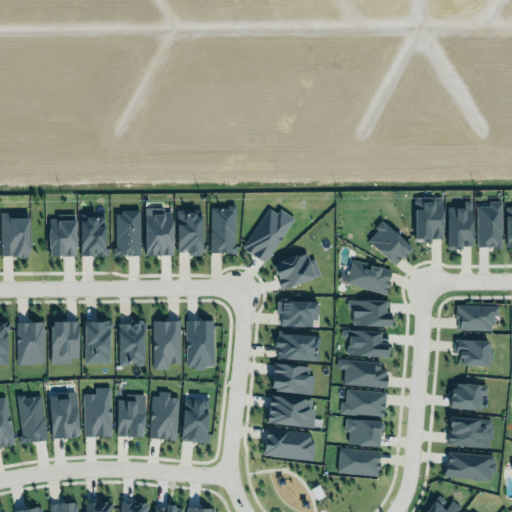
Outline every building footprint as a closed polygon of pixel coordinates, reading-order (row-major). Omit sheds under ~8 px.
[(441,197),(413,197),(413,240),(442,240),(441,197)] [(205,251),(236,252),(236,241),(233,241),(234,201),(206,201),(205,251)] [(500,201),(486,201),(487,206),(475,206),(475,247),(500,247),(500,201)] [(510,201),(511,201),(511,248),(504,248),(503,207),(510,207),(510,201)] [(172,207),(195,205),(195,212),(200,211),(202,249),(198,249),(198,252),(187,252),(187,248),(175,249),(172,207)] [(142,206),(142,254),(169,254),(169,211),(161,211),(161,206),(142,206)] [(471,247),(470,206),(445,206),(446,247),(471,247)] [(293,218),(279,208),(275,213),(267,208),(241,248),(264,263),(293,218)] [(138,210),(113,210),(113,255),(139,255),(138,210)] [(27,211),(0,211),(0,256),(28,256),(27,211)] [(74,213),(56,213),(56,219),(47,218),(47,255),(74,255),(74,213)] [(79,255),(105,255),(105,215),(79,215),(79,255)] [(379,218),(372,227),(375,229),(366,240),(393,262),(409,244),(379,218)] [(268,260),(277,290),(318,275),(309,252),(305,254),(301,245),(268,260)] [(345,283),(384,294),(391,270),(351,259),(345,283)] [(343,297),(386,298),(386,307),(389,308),(389,323),(352,323),(349,320),(349,307),(343,307),(343,297)] [(279,326),(315,326),(315,300),(276,300),(275,312),(279,312),(279,326)] [(452,302),(496,302),(496,317),(492,317),(492,325),(489,325),(489,329),(452,329),(452,302)] [(81,319),(109,318),(110,327),(105,327),(106,360),(83,361),(81,319)] [(151,320),(152,368),(167,368),(167,363),(180,363),(179,319),(151,320)] [(212,319),(184,320),(185,367),(213,367),(212,319)] [(77,357),(76,320),(49,321),(50,363),(69,363),(69,358),(77,357)] [(16,364),(44,363),(43,321),(15,322),(16,364)] [(117,364),(143,364),(142,321),(117,321),(117,364)] [(383,353),(345,353),(344,350),(344,345),(345,342),(345,336),(339,336),(339,327),(379,327),(379,330),(384,330),(383,353)] [(274,358),(315,359),(316,334),(275,333),(274,358)] [(457,365),(487,365),(487,340),(453,339),(453,353),(458,353),(457,365)] [(333,356),(381,361),(385,376),(384,388),(339,383),(340,371),(331,370),(333,356)] [(273,360),(307,364),(306,374),(311,375),(309,392),(270,388),(273,360)] [(450,408),(479,409),(480,394),(485,395),(486,384),(451,383),(450,408)] [(83,436),(110,435),(109,386),(94,387),(94,393),(81,393),(83,436)] [(337,411),(382,413),(383,391),(343,388),(343,400),(338,400),(337,411)] [(45,391),(55,390),(55,396),(65,395),(64,390),(73,389),(77,436),(67,432),(58,433),(50,438),(45,391)] [(13,394),(36,391),(38,395),(44,437),(35,438),(35,436),(27,437),(28,441),(16,443),(15,431),(18,431),(13,394)] [(268,391),(265,421),(310,426),(312,409),(306,408),(307,399),(303,395),(268,391)] [(148,438),(175,439),(177,397),(167,396),(167,393),(149,392),(148,438)] [(3,393),(0,393),(0,444),(12,442),(3,393)] [(115,434),(127,434),(127,432),(138,432),(138,429),(141,429),(141,395),(115,395),(115,434)] [(180,441),(209,441),(210,399),(181,398),(180,441)] [(443,444),(485,447),(486,438),(490,439),(491,425),(488,425),(489,421),(486,417),(447,414),(446,429),(444,429),(443,444)] [(377,443),(344,441),(345,430),(342,430),(342,417),(377,417),(377,420),(380,420),(379,433),(377,433),(377,443)] [(261,454),(309,460),(312,433),(265,427),(261,454)] [(336,473),(377,474),(378,449),(337,448),(336,473)] [(494,455),(445,450),(442,476),(491,481),(494,455)] [(118,499),(117,511),(144,511),(145,500),(118,499)] [(422,511),(456,511),(460,508),(451,499),(443,508),(434,500),(422,511)] [(48,503),(48,511),(76,511),(76,501),(48,503)] [(108,511),(108,501),(83,502),(82,511),(108,511)]
